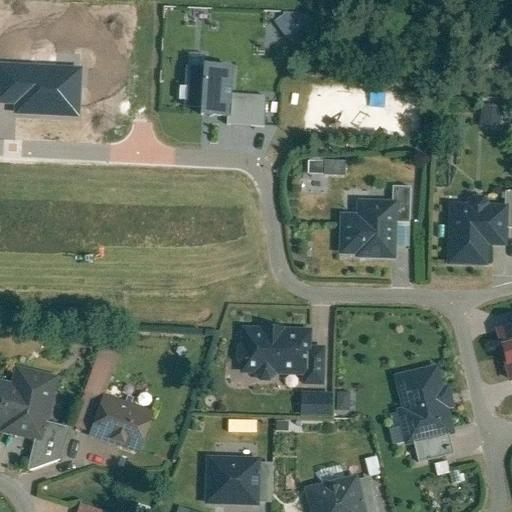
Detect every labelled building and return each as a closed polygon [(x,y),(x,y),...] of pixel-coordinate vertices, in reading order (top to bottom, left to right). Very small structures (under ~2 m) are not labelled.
[(80,70),(0,65),(0,104),(15,106),(15,113),(77,117),(80,70)] [(201,117),(229,118),(232,69),(188,66),(186,106),(201,107),(201,117)] [(267,98),(232,95),(229,127),(264,129),(267,98)] [(443,206),(442,269),(483,270),(484,251),(505,251),(506,211),(489,210),(481,202),(468,203),(464,207),(443,206)] [(351,266),(391,266),(391,207),(355,207),(354,222),(336,222),(335,260),(351,260),(351,266)] [(511,306),(489,313),(503,360),(511,357),(511,306)] [(237,373),(237,381),(253,381),(258,389),(274,390),(281,383),(306,382),(306,388),(300,393),(300,424),(335,424),(335,398),(328,398),(328,352),(314,352),(314,331),(225,331),(225,373),(237,373)] [(438,363),(393,375),(401,407),(395,409),(405,446),(454,434),(448,409),(455,407),(449,383),(443,385),(438,363)] [(12,391),(0,387),(0,431),(2,432),(0,439),(43,450),(60,384),(17,373),(12,391)] [(348,410),(348,393),(336,393),(336,410),(348,410)] [(156,418),(104,401),(90,443),(143,460),(156,418)] [(261,457),(205,455),(204,505),(260,507),(261,457)] [(365,511),(355,461),(302,472),(310,511),(365,511)]
